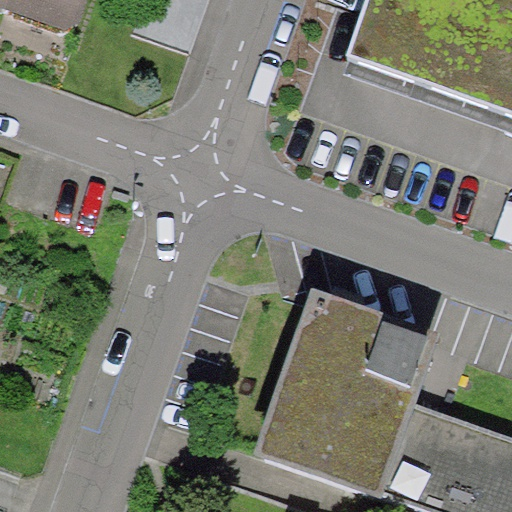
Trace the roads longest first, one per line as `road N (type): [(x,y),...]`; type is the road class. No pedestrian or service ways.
road 1 (residential): [(79,511),(192,175)]
road 2 (residential): [(192,175),(511,292)]
road 3 (residential): [(0,107),(192,175)]
road 4 (residential): [(192,175),(259,0)]
